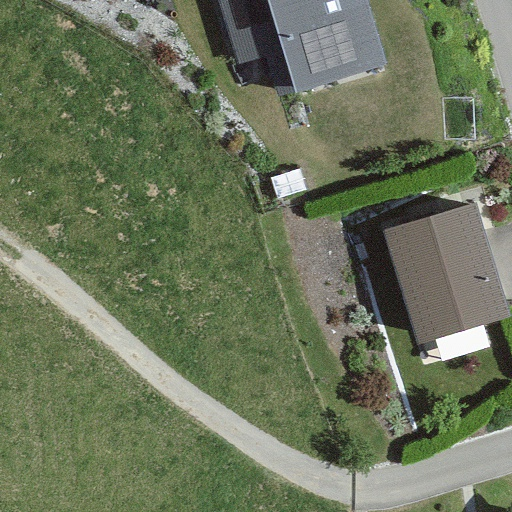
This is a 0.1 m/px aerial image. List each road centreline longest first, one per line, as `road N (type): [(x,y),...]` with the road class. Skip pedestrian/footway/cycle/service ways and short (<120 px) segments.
road 1 (track): [(0,257),(74,309),(155,384),(311,480),(356,493)]
road 2 (residential): [(511,453),(356,493)]
